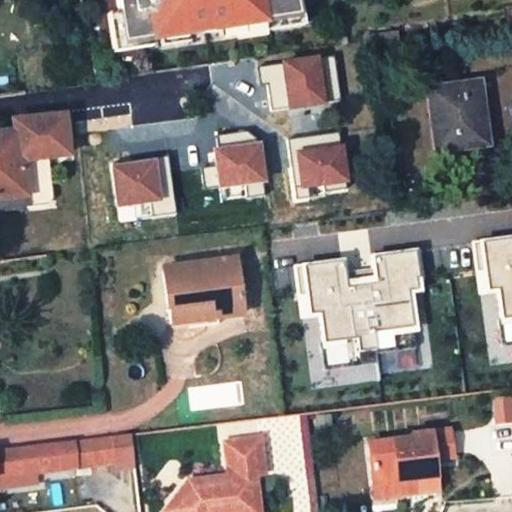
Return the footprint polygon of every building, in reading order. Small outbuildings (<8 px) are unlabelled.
[(240,24),(295,15),(292,0),(113,0),(121,43),(184,33),(185,36),(241,27),(240,24)] [(399,54),(396,32),(363,37),(366,58),(399,54)] [(324,62),(336,60),(335,51),(323,52),(324,62)] [(323,52),(281,58),(283,71),(325,65),(324,62),(323,52)] [(427,90),(435,153),(478,147),(475,112),(482,111),(478,83),(427,90)] [(64,119),(14,124),(15,134),(0,135),(0,199),(24,197),(25,208),(43,207),(47,204),(49,201),(50,196),(46,160),(68,157),(64,119)] [(0,212),(25,209),(25,208),(24,197),(0,199),(0,212)] [(511,231),(474,239),(492,369),(511,367),(511,231)] [(22,258),(41,256),(39,245),(21,247),(22,258)] [(351,275),(349,259),(297,267),(302,320),(318,320),(324,376),(382,366),(382,353),(418,346),(417,336),(426,334),(420,296),(429,295),(420,248),(370,257),(372,273),(351,275)] [(234,259),(162,268),(168,309),(213,303),(214,319),(240,316),(234,259)] [(170,324),(214,319),(213,303),(168,309),(170,324)] [(410,434),(411,439),(366,444),(372,486),(396,483),(397,495),(415,493),(414,480),(435,477),(433,460),(451,457),(449,429),(410,434)] [(0,477),(116,463),(112,436),(0,449),(0,477)] [(227,476),(188,481),(172,499),(186,511),(184,511),(256,511),(253,475),(262,474),(258,439),(223,443),(227,476)] [(373,498),(397,495),(396,483),(372,486),(373,498)] [(184,511),(186,511),(172,499),(160,511),(184,511)]
